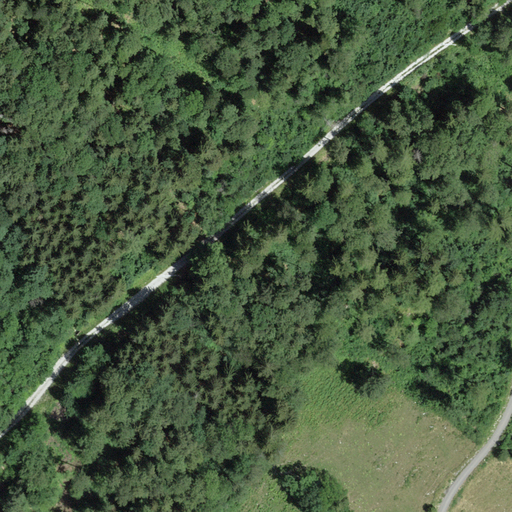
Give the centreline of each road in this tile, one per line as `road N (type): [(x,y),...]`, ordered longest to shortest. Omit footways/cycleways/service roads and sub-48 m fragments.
road 1 (track): [(0,434),(105,324),(364,107),(509,0)]
road 2 (unclassified): [(441,511),(450,487),(483,455),(511,390)]
